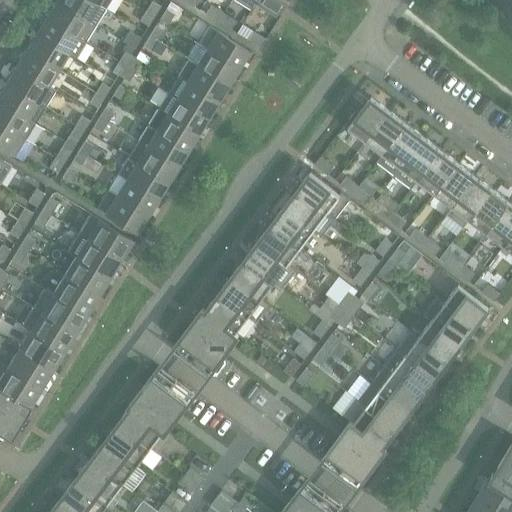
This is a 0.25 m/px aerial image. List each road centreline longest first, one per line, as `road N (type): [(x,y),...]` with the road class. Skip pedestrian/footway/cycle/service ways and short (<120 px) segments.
road 1 (residential): [(138,330),(358,40)]
road 2 (residential): [(381,511),(138,330)]
road 3 (residential): [(0,454),(30,472),(138,330)]
road 4 (residential): [(511,152),(358,40)]
